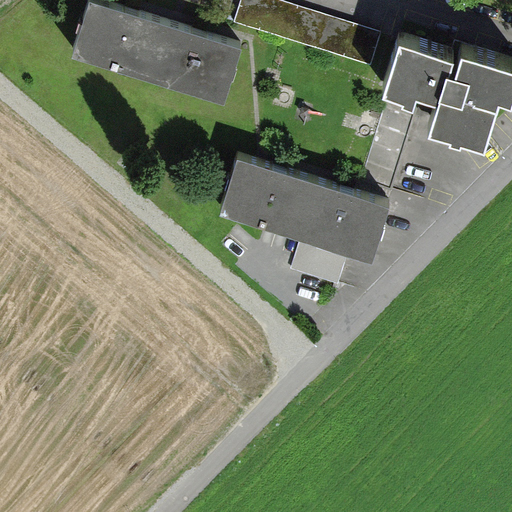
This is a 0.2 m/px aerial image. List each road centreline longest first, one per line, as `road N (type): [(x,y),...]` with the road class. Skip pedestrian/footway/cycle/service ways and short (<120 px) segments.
road 1 (residential): [(164,511),(511,160)]
road 2 (track): [(0,345),(179,496)]
